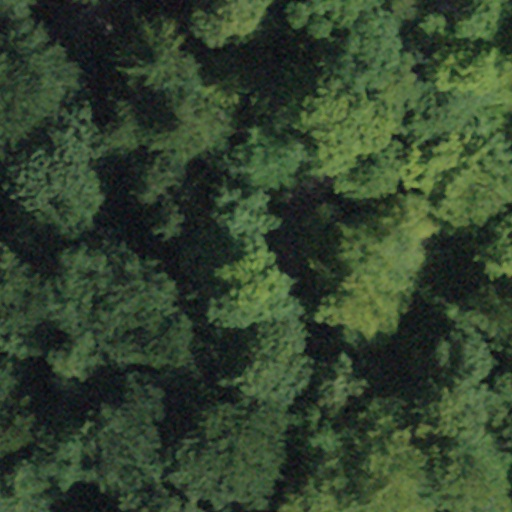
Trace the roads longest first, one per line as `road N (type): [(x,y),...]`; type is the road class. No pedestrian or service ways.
road 1 (track): [(422,0),(391,87),(254,321),(234,384),(226,511)]
road 2 (unclassified): [(112,0),(0,86)]
